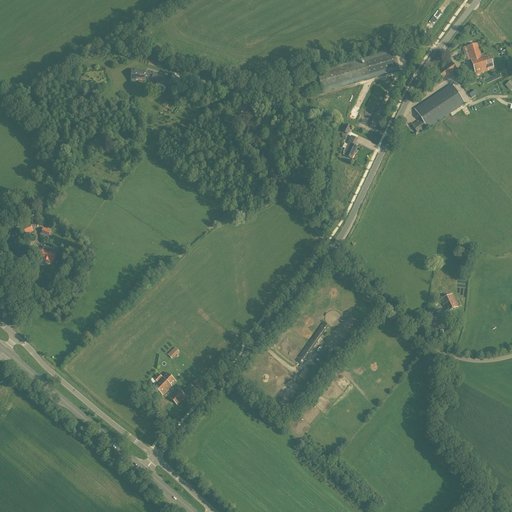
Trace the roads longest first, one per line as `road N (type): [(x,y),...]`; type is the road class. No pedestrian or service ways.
road 1 (unclassified): [(334,246),(420,76),(478,0)]
road 2 (unclassified): [(157,456),(334,246)]
road 3 (unclassified): [(334,246),(427,344),(464,359),(511,356)]
road 4 (unclassified): [(157,456),(12,337)]
road 5 (primary): [(145,470),(5,350)]
